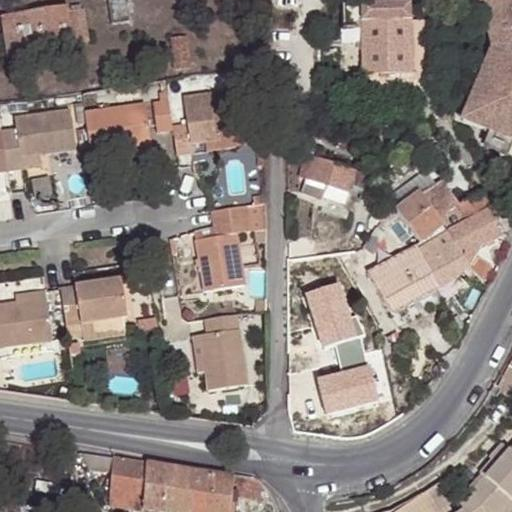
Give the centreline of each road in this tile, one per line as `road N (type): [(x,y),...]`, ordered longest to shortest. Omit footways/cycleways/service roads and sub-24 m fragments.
road 1 (residential): [(272,151),(277,416),(286,450)]
road 2 (residential): [(0,417),(293,474)]
road 3 (residential): [(286,450),(81,419),(0,417)]
road 4 (residential): [(365,463),(421,432),(454,395),(511,283)]
